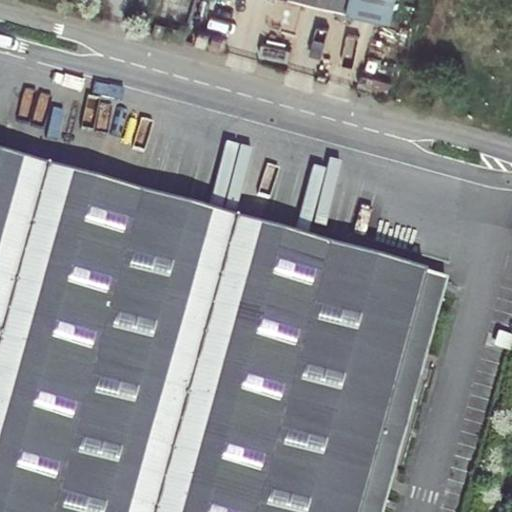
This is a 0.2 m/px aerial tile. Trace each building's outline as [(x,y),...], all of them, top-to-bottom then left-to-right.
[(195,0),(187,30),(184,41),(212,49),(224,0),(195,0)] [(319,0),(392,17),(396,0),(319,0)] [(157,21),(153,32),(184,41),(187,30),(157,21)] [(0,511),(380,511),(445,282),(371,262),(313,245),(182,209),(125,193),(0,158),(0,136),(1,133),(0,133),(0,511)] [(131,171),(125,193),(182,209),(189,186),(131,171)] [(319,223),(313,245),(371,262),(377,239),(319,223)] [(511,327),(511,311),(496,307),(492,322),(511,327)]
